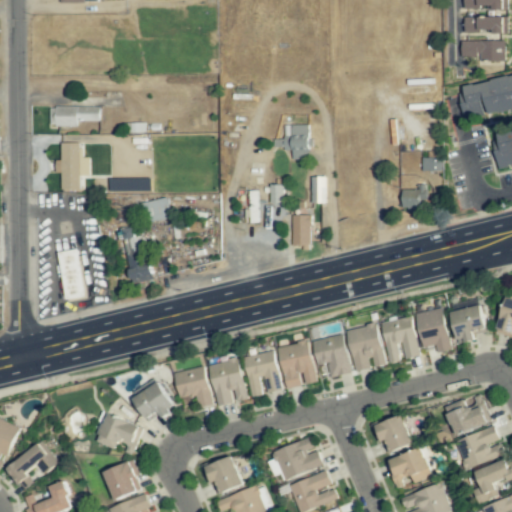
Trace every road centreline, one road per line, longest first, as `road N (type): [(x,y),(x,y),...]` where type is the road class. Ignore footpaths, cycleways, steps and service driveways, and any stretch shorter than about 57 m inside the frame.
road 1 (residential): [(22,355),(18,0)]
road 2 (primary): [(333,277),(0,360)]
road 3 (residential): [(509,367),(176,444)]
road 4 (primary): [(511,232),(333,277)]
